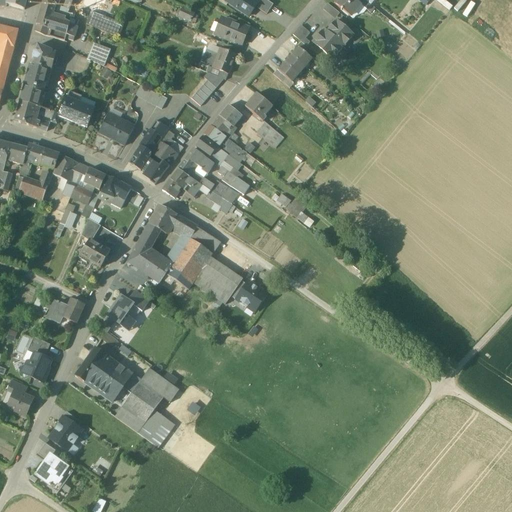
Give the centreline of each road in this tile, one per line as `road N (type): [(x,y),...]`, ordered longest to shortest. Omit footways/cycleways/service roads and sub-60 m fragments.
road 1 (residential): [(14,476),(91,307),(154,196)]
road 2 (track): [(337,511),(511,312)]
road 3 (residential): [(154,196),(316,0)]
road 4 (track): [(290,281),(443,384)]
road 5 (residential): [(0,122),(154,196)]
road 6 (residential): [(154,196),(290,281)]
road 7 (secondary): [(0,122),(35,0)]
